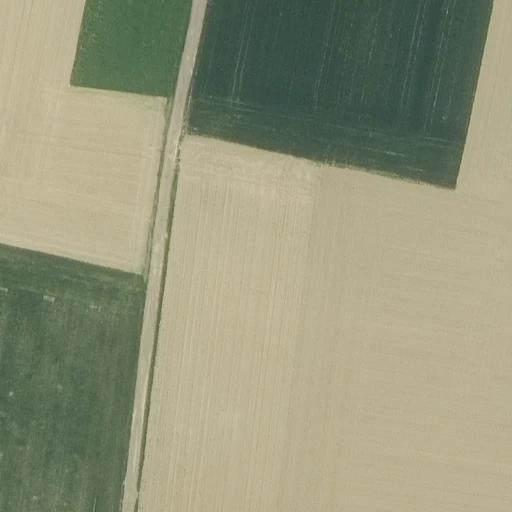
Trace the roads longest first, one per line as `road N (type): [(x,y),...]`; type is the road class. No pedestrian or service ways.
road 1 (track): [(127,511),(172,138),(199,0)]
road 2 (track): [(172,138),(511,202)]
